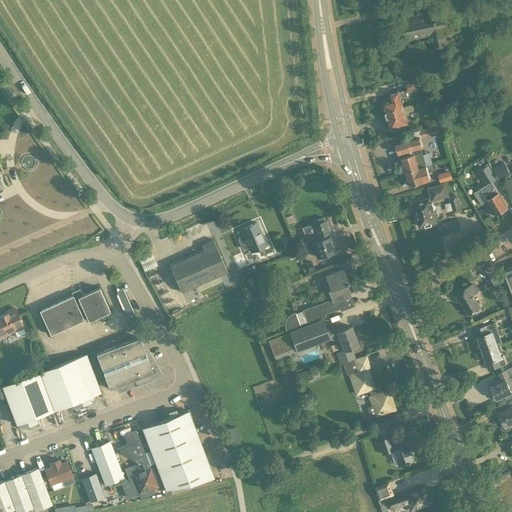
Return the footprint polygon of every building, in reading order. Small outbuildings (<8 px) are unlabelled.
[(445,46),(442,32),(446,31),(442,11),(433,13),(433,15),(417,18),(417,16),(402,19),(407,39),(431,34),(434,48),(445,46)] [(386,112),(402,107),(399,98),(407,96),(406,92),(417,89),(416,86),(423,84),(421,77),(414,79),(414,78),(401,81),(404,90),(398,92),(389,94),(391,101),(383,103),(386,112)] [(412,104),(402,107),(386,112),(390,128),(407,123),(404,113),(406,113),(405,112),(413,110),(412,104)] [(440,124),(421,130),(423,136),(442,131),(440,124)] [(409,140),(395,144),(398,154),(400,153),(401,158),(413,154),(412,149),(420,147),(422,146),(419,137),(409,140)] [(413,154),(401,158),(405,171),(425,165),(420,147),(412,149),(413,154)] [(509,176),(511,175),(504,162),(492,169),(499,182),(509,176)] [(425,165),(405,171),(409,186),(430,180),(425,165)] [(492,215),(494,214),(495,215),(507,208),(496,188),(494,188),(491,182),(497,179),(489,165),(477,172),(489,191),(483,195),(492,209),(489,210),(492,215)] [(440,182),(452,178),(450,171),(438,174),(440,182)] [(290,184),(288,178),(282,180),(285,186),(290,184)] [(444,181),(426,187),(430,200),(448,195),(444,181)] [(447,195),(451,208),(460,206),(456,193),(447,195)] [(432,226),(431,223),(436,222),(429,198),(412,203),(419,227),(424,225),(425,228),(432,226)] [(292,215),(286,217),(288,223),(294,221),(292,215)] [(308,226),(306,227),(316,257),(335,250),(332,241),(334,240),(332,235),(327,220),(324,220),(323,218),(307,223),(308,226)] [(456,220),(440,224),(442,232),(458,228),(456,220)] [(241,230),(250,252),(266,245),(257,223),(241,230)] [(168,265),(181,293),(227,272),(212,239),(201,244),(203,249),(168,265)] [(291,239),(285,241),(290,253),(296,251),(291,239)] [(312,261),(306,263),(308,271),(314,269),(312,261)] [(511,267),(503,271),(511,294),(511,267)] [(328,290),(346,283),(348,282),(343,269),(319,277),(325,292),(328,290)] [(494,275),(487,279),(493,290),(497,287),(500,286),(494,275)] [(346,283),(328,290),(331,299),(301,310),(301,311),(295,313),(295,312),(290,314),(286,317),(284,322),(284,327),(286,330),(325,316),(324,314),(339,309),(340,310),(346,308),(342,297),(350,295),(346,283)] [(459,300),(467,314),(480,306),(473,294),(477,291),(473,284),(454,295),(458,301),(459,300)] [(50,335),(87,318),(88,321),(110,311),(99,287),(82,295),(79,289),(71,293),(72,295),(39,310),(50,335)] [(269,292),(251,299),(254,308),(272,301),(272,300),(287,294),(285,288),(270,294),(269,292)] [(0,334),(13,329),(15,325),(21,322),(14,306),(5,311),(5,312),(0,314),(0,334)] [(327,330),(323,319),(289,332),(268,340),(275,359),(329,338),(333,340),(339,338),(343,350),(358,344),(357,343),(359,341),(358,338),(357,336),(355,336),(351,326),(343,329),(341,325),(327,330)] [(482,350),(497,344),(492,331),(489,332),(486,325),(474,329),(482,350)] [(139,337),(96,353),(102,369),(109,389),(115,386),(117,393),(155,379),(163,376),(147,348),(144,350),(139,337)] [(501,358),(497,344),(482,350),(489,371),(506,364),(504,357),(501,358)] [(35,416),(54,409),(72,402),(74,408),(91,401),(89,396),(100,391),(86,353),(1,385),(16,423),(18,423),(20,428),(37,422),(35,416)] [(354,360),(343,364),(346,375),(358,371),(367,368),(369,367),(365,356),(354,360)] [(493,392),(487,395),(493,407),(511,397),(511,393),(506,380),(511,377),(511,366),(497,374),(500,379),(493,382),(495,385),(490,387),(493,392)] [(310,370),(300,373),(303,382),(313,379),(310,370)] [(373,406),(367,408),(370,417),(376,415),(393,409),(388,392),(386,392),(374,387),(368,370),(350,376),(356,393),(368,389),(370,397),(373,406)] [(5,371),(0,373),(0,375),(2,381),(8,378),(5,371)] [(511,405),(509,407),(509,408),(498,415),(505,428),(510,425),(510,426),(511,425),(511,405)] [(188,410),(160,421),(141,428),(164,489),(213,477),(188,410)] [(224,430),(230,449),(242,445),(235,426),(224,430)] [(125,468),(127,476),(128,477),(132,475),(139,492),(157,485),(136,430),(124,434),(128,443),(121,446),(125,454),(134,459),(140,457),(142,462),(125,468)] [(413,454),(412,453),(407,438),(393,442),(391,436),(377,441),(382,455),(394,451),(399,465),(414,460),(414,459),(414,458),(413,454)] [(124,477),(123,477),(109,440),(90,447),(105,484),(124,477)] [(45,469),(50,483),(72,475),(67,461),(60,463),(58,459),(50,462),(51,466),(45,469)] [(20,473),(33,506),(34,510),(51,504),(37,467),(20,473)] [(20,473),(3,480),(14,508),(15,511),(18,511),(33,506),(20,473)] [(81,478),(90,501),(103,496),(95,473),(81,478)] [(0,511),(2,511),(14,508),(3,480),(0,481),(0,511)] [(389,482),(376,487),(379,499),(393,494),(389,482)] [(408,503),(411,511),(429,504),(423,486),(388,498),(392,509),(408,503)]
